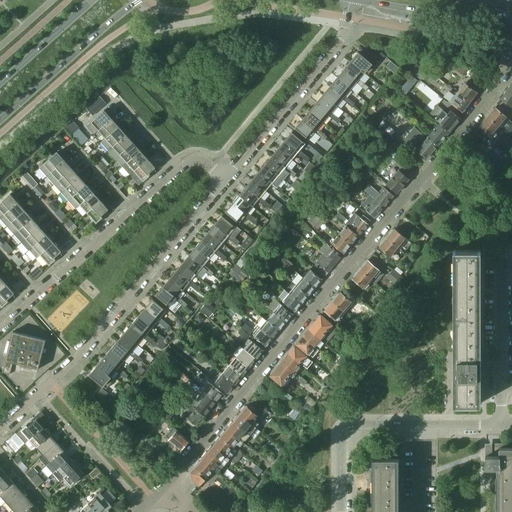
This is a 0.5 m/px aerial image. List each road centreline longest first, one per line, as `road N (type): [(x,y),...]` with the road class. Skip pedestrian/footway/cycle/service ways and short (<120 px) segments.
road 1 (residential): [(162,488),(508,64)]
road 2 (residential): [(0,428),(73,360),(224,177)]
road 3 (residential): [(341,511),(341,436),(351,425),(511,424)]
road 4 (residential): [(224,177),(335,47),(349,0)]
road 5 (secondary): [(0,121),(141,0)]
road 6 (secondary): [(354,0),(511,16)]
road 7 (secondary): [(92,0),(0,82)]
